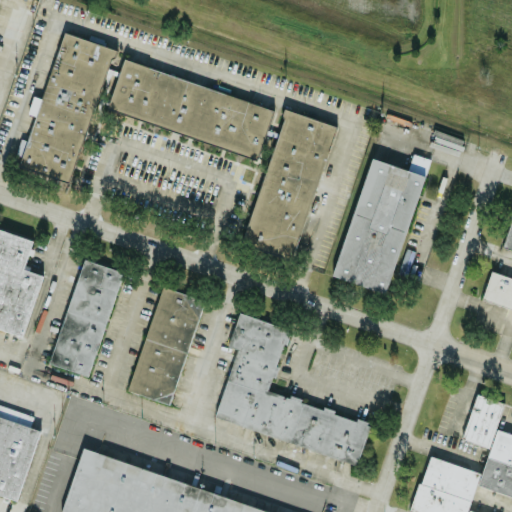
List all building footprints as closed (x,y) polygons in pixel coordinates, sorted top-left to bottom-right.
[(113,47),(62,31),(19,167),(70,183),(113,47)] [(107,112),(259,156),(273,106),(121,63),(107,112)] [(243,242),(294,258),(335,124),(284,108),(243,242)] [(422,173),(368,157),(334,277),(387,292),(422,173)] [(511,309),(511,210),(502,247),(511,249),(511,277),(490,271),(481,301),(511,309)] [(0,329),(22,336),(41,274),(24,269),(33,240),(0,230),(0,329)] [(121,270),(80,258),(49,365),(91,377),(121,270)] [(127,390),(170,404),(203,300),(161,286),(127,390)] [(214,420),(358,462),(370,421),(269,391),(288,328),(238,313),(228,347),(235,349),(214,420)] [(410,511),(478,511),(468,509),(475,484),(511,494),(511,433),(496,429),(504,401),(476,393),(462,439),(489,447),(482,471),(427,455),(410,511)] [(0,496),(17,501),(39,429),(31,427),(34,416),(0,406),(0,496)] [(277,511),(81,450),(61,511),(277,511)]
